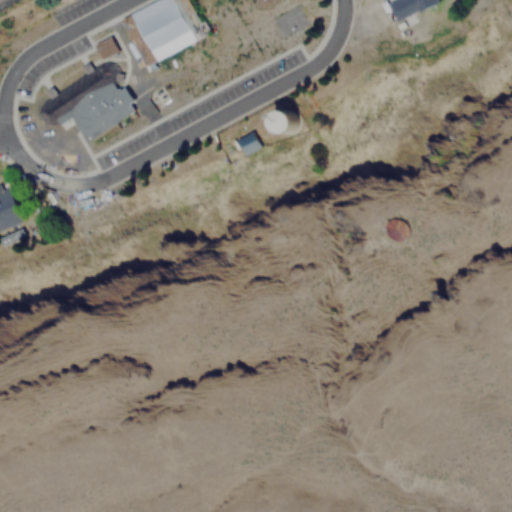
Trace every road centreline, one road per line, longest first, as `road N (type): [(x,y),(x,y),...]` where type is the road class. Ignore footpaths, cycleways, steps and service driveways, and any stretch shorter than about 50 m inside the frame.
road 1 (residential): [(3,136),(29,170),(50,180),(87,183),(107,175),(308,67),(334,39),(340,0)]
road 2 (residential): [(124,0),(24,55),(3,89),(0,137)]
